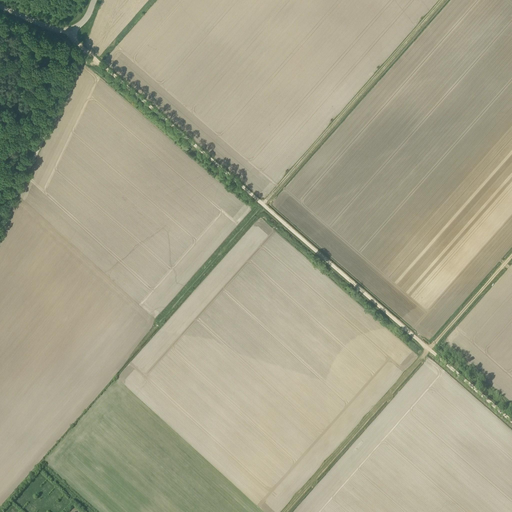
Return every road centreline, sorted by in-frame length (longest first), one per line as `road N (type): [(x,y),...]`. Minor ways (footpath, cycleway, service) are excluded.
road 1 (track): [(285,511),(511,256)]
road 2 (track): [(264,206),(511,423)]
road 3 (track): [(264,206),(445,0)]
road 4 (track): [(85,51),(264,206)]
road 5 (track): [(0,227),(85,51)]
road 6 (track): [(156,324),(264,206)]
